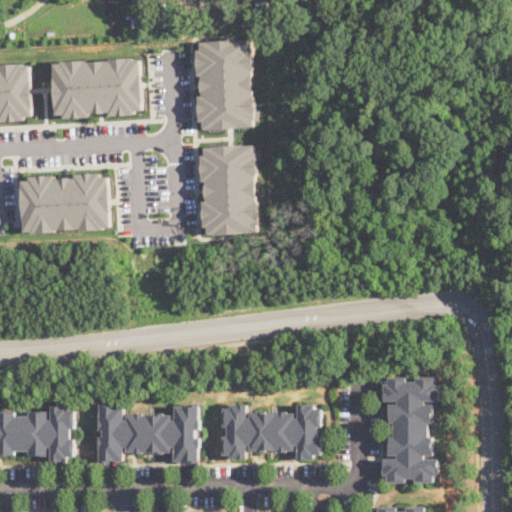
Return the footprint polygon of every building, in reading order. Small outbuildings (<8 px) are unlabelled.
[(267,0),(268,15),(257,16),(256,0),(267,0)] [(315,9),(315,22),(305,22),(305,8),(315,9)] [(165,27),(133,28),(133,11),(165,11),(165,27)] [(273,39),(261,40),(260,28),(272,27),(273,39)] [(196,40),(200,127),(251,124),(247,37),(196,40)] [(139,57),(49,60),(51,115),(141,111),(139,57)] [(0,61),(0,116),(30,115),(28,61),(0,61)] [(255,142),(197,145),(201,233),(259,231),(255,142)] [(107,174),(16,177),(18,229),(109,226),(107,174)] [(436,377),(436,385),(440,385),(440,400),(426,400),(426,404),(436,404),(436,422),(430,423),(430,438),(435,437),(435,455),(426,455),(426,459),(440,459),(440,475),(435,475),(435,481),(419,481),(419,478),(407,478),(407,482),(390,482),(390,475),(386,475),(386,459),(400,459),(400,455),(391,455),(391,437),(396,437),(396,423),(391,423),(391,405),(400,404),(400,401),(386,401),(386,385),(390,385),(390,377),(408,377),(408,382),(418,382),(418,377),(436,377)] [(249,404),(250,418),(252,418),(252,413),(260,413),(260,411),(268,411),(268,413),(281,413),(281,411),(290,411),(290,413),(297,413),(297,418),(300,418),(300,405),(317,404),(317,409),(323,409),(324,427),(320,427),(320,437),(323,437),(324,455),(317,455),(317,459),(301,460),(300,446),(297,446),(297,451),(289,451),(289,453),(281,453),(281,450),(267,451),(267,452),(260,453),(260,450),(253,451),(253,446),(249,446),(249,459),(232,460),(232,455),(226,455),(225,436),(230,436),(229,427),(225,427),(225,408),(233,408),(232,404),(249,404)] [(201,405),(201,430),(198,430),(198,437),(203,437),(203,448),(201,448),(201,462),(177,462),(177,447),(174,447),(174,452),(167,452),(167,455),(158,455),(158,452),(146,452),(146,454),(137,454),(137,452),(129,452),(129,447),(126,447),(126,461),(112,461),(112,463),(102,463),(102,447),(101,447),(101,437),(105,437),(105,430),(101,430),(101,419),(102,419),(102,405),(113,405),(113,406),(126,406),(126,420),(130,420),(130,415),(137,415),(137,413),(146,413),(146,415),(158,415),(158,413),(166,413),(166,415),(174,415),(174,420),(177,420),(177,406),(191,406),(191,405),(201,405)] [(70,406),(70,411),(78,410),(77,429),(73,429),(73,438),(77,439),(77,457),(70,457),(70,461),(53,461),(53,447),(50,447),(50,456),(31,455),(31,451),(17,451),(17,455),(0,456),(0,411),(18,411),(18,416),(32,417),(31,412),(50,411),(50,420),(54,420),(53,406),(70,406)]
